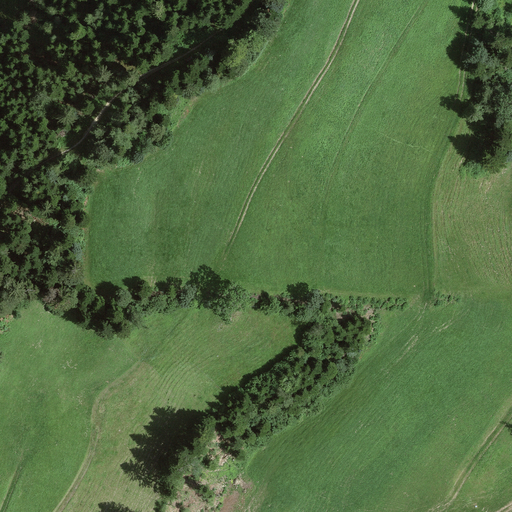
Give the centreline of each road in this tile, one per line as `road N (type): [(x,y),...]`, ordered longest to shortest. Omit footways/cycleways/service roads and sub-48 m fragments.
road 1 (track): [(58,511),(130,378),(179,325),(231,238),(358,0)]
road 2 (track): [(415,320),(427,287),(430,179),(451,128),(477,0)]
road 3 (track): [(252,0),(115,98),(86,135),(26,175),(0,207)]
